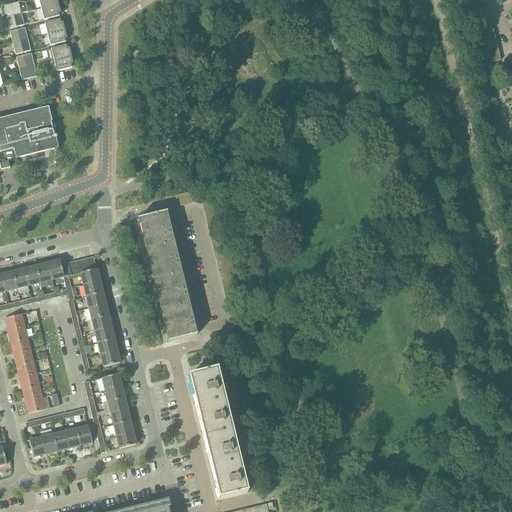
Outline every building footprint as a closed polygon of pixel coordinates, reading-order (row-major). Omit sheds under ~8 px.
[(37,0),(34,1),(36,8),(40,8),(41,9),(58,5),(57,0),(37,0)] [(25,3),(20,2),(11,5),(13,16),(21,14),(27,12),(25,3)] [(13,16),(11,5),(3,7),(6,18),(13,16)] [(58,5),(41,9),(44,21),(59,17),(58,14),(60,13),(58,5)] [(476,11),(478,17),(490,14),(488,8),(476,11)] [(21,14),(13,16),(16,28),(24,26),(21,14)] [(478,17),(479,22),(491,20),(490,14),(478,17)] [(13,16),(6,18),(9,30),(16,28),(13,16)] [(44,24),(47,35),(65,31),(63,23),(61,23),(60,20),(44,24)] [(493,25),(491,20),(479,22),(481,28),(493,25)] [(494,31),(493,25),(481,28),(482,34),(494,31)] [(20,42),(28,40),(25,29),(17,30),(20,42)] [(9,32),(12,44),(20,42),(17,30),(9,32)] [(65,31),(47,35),(50,47),(65,43),(65,39),(67,39),(65,31)] [(496,37),(494,31),(482,34),(484,40),(496,37)] [(497,43),(496,37),(484,40),(485,46),(497,43)] [(20,42),(23,53),(31,51),(28,40),(20,42)] [(20,42),(12,44),(15,55),(23,53),(20,42)] [(498,49),(497,43),(485,46),(486,52),(498,49)] [(49,62),(54,61),(71,57),(69,49),(67,49),(66,46),(46,51),(49,62)] [(500,55),(498,49),(486,52),(488,57),(500,55)] [(26,68),(34,66),(31,54),(23,56),(26,68)] [(501,60),(500,55),(488,57),(489,63),(501,60)] [(16,58),(19,70),(26,68),(23,56),(16,58)] [(51,72),(56,70),(57,72),(72,69),(71,65),(73,65),(71,57),(54,61),(54,63),(49,64),(51,72)] [(26,68),(29,79),(37,77),(34,66),(26,68)] [(26,68),(19,70),(21,81),(29,79),(26,68)] [(0,169),(0,170),(1,170),(10,168),(8,162),(17,160),(17,159),(58,148),(48,107),(47,108),(0,119),(0,169)] [(193,191),(196,203),(201,201),(202,201),(199,190),(193,191)] [(196,203),(193,191),(187,193),(190,204),(196,203)] [(190,204),(187,193),(181,194),(184,206),(190,204)] [(184,206),(181,194),(175,196),(178,207),(184,206)] [(202,201),(201,201),(203,207),(215,204),(213,198),(202,201)] [(216,210),(215,204),(203,207),(204,213),(216,210)] [(204,213),(206,219),(217,216),(216,210),(204,213)] [(167,212),(138,219),(141,219),(148,249),(173,243),(166,213),(167,212)] [(219,222),(217,216),(206,219),(207,224),(219,222)] [(220,227),(219,222),(207,224),(208,230),(220,227)] [(208,230),(210,236),(222,233),(220,227),(208,230)] [(223,239),(222,233),(210,236),(211,242),(223,239)] [(211,242),(213,247),(225,245),(223,239),(211,242)] [(173,243),(148,249),(156,280),(181,274),(173,243)] [(226,250),(225,245),(213,247),(214,253),(226,250)] [(214,253),(215,259),(227,256),(226,250),(214,253)] [(229,262),(227,256),(215,259),(217,265),(229,262)] [(93,258),(87,259),(90,272),(96,270),(93,258)] [(87,259),(81,261),(84,273),(90,272),(87,259)] [(63,278),(64,278),(60,261),(59,261),(48,264),(52,281),(63,278)] [(81,261),(75,262),(78,275),(80,274),(84,273),(81,261)] [(75,262),(69,264),(72,277),(78,275),(75,262)] [(217,265),(218,271),(230,268),(229,262),(217,265)] [(46,282),(52,281),(48,264),(36,267),(40,284),(46,282)] [(68,277),(72,277),(69,264),(63,265),(66,277),(68,277)] [(36,267),(24,270),(28,287),(40,284),(36,267)] [(220,276),(232,273),(230,268),(218,271),(220,276)] [(24,270),(13,273),(17,290),(18,294),(29,292),(27,287),(28,287),(24,270)] [(97,270),(96,270),(90,272),(84,273),(80,274),(83,286),(99,282),(97,270)] [(5,292),(17,290),(13,273),(1,276),(5,292)] [(220,276),(221,282),(233,279),(232,273),(220,276)] [(181,274),(156,280),(163,311),(188,305),(181,274)] [(71,289),(68,277),(66,277),(64,278),(63,278),(66,290),(71,289)] [(234,285),(233,279),(221,282),(223,288),(234,285)] [(99,282),(83,286),(86,298),(102,293),(99,282)] [(223,288),(224,294),(236,291),(234,285),(223,288)] [(75,288),(71,289),(66,290),(66,291),(67,296),(68,296),(69,302),(73,301),(74,301),(73,298),(77,297),(75,288)] [(237,296),(236,291),(224,294),(225,299),(237,296)] [(105,305),(102,293),(86,298),(89,309),(105,305)] [(225,299),(227,305),(239,302),(237,296),(225,299)] [(240,308),(239,302),(227,305),(228,311),(240,308)] [(105,305),(89,309),(92,321),(108,317),(105,305)] [(188,305),(163,311),(170,341),(168,342),(179,340),(181,339),(182,339),(185,338),(197,335),(197,334),(196,335),(188,305)] [(228,311),(230,317),(241,314),(240,308),(228,311)] [(243,319),(241,314),(230,317),(231,322),(243,319)] [(4,319),(7,331),(25,327),(22,315),(4,319)] [(111,329),(108,317),(92,321),(95,333),(111,329)] [(231,322),(232,328),(233,330),(245,327),(243,319),(231,322)] [(10,343),(28,339),(25,327),(7,331),(10,343)] [(248,339),(245,327),(233,330),(232,328),(230,329),(230,331),(227,331),(230,343),(248,339)] [(114,340),(111,329),(95,333),(98,344),(114,340)] [(230,343),(227,331),(221,333),(224,345),(230,343)] [(224,345),(221,333),(215,334),(218,346),(224,345)] [(218,346),(215,334),(209,336),(212,348),(218,346)] [(10,343),(13,355),(30,351),(28,339),(10,343)] [(117,352),(114,340),(98,344),(100,356),(117,352)] [(33,363),(30,351),(13,355),(16,367),(33,363)] [(117,352),(100,356),(103,368),(120,364),(117,352)] [(16,367),(19,379),(36,375),(33,363),(16,367)] [(192,377),(188,378),(191,378),(198,408),(224,402),(216,372),(217,371),(210,372),(192,377)] [(22,391),(39,387),(36,375),(19,379),(22,391)] [(102,379),(105,391),(121,387),(118,375),(102,379)] [(42,399),(42,398),(39,387),(22,391),(25,403),(42,399)] [(108,402),(124,398),(121,387),(105,391),(108,402)] [(54,408),(59,407),(56,395),(51,396),(54,408)] [(108,402),(111,414),(127,410),(124,398),(108,402)] [(42,399),(25,403),(28,415),(45,411),(45,410),(42,399)] [(224,402),(198,408),(206,439),(231,433),(224,402)] [(114,426),(130,422),(127,410),(111,414),(114,426)] [(114,426),(116,438),(133,434),(130,422),(114,426)] [(88,427),(76,430),(80,447),(92,444),(88,427)] [(76,430),(65,433),(69,450),(80,447),(76,430)] [(69,450),(65,433),(53,436),(57,452),(69,450)] [(231,433),(206,439),(213,469),(239,463),(231,433)] [(116,438),(119,449),(136,445),(133,434),(116,438)] [(57,452),(53,436),(41,439),(45,455),(57,452)] [(45,455),(41,439),(29,442),(33,458),(45,455)] [(239,463),(213,469),(221,500),(218,500),(218,501),(247,494),(247,493),(246,494),(239,463)]
